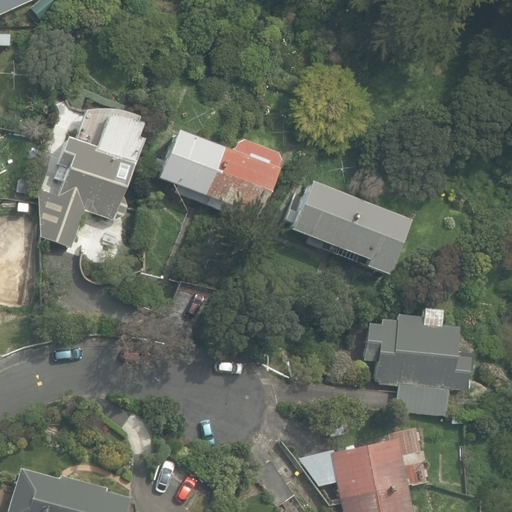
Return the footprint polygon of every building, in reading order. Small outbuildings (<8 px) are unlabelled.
[(34,0),(27,6),(36,18),(59,0),(34,0)] [(0,33),(0,46),(9,47),(9,33),(0,33)] [(38,237),(70,248),(84,211),(111,221),(122,216),(125,207),(120,196),(139,143),(132,141),(137,125),(105,115),(96,142),(69,133),(67,139),(65,139),(55,165),(65,169),(57,197),(35,189),(38,237)] [(232,216),(252,224),(276,163),(273,154),(240,141),(234,144),(231,155),(174,133),(156,181),(234,212),(232,216)] [(16,191),(28,193),(30,181),(18,179),(16,191)] [(359,264),(381,272),(402,218),(302,180),(283,228),(362,258),(359,264)] [(392,410),(443,414),(445,388),(462,390),(464,370),(468,370),(469,353),(451,352),(453,326),(436,324),(437,309),(417,308),(417,316),(392,314),(391,326),(363,323),(361,359),(373,360),(371,380),(376,381),(376,383),(394,384),(392,410)] [(335,482),(341,511),(407,511),(392,441),(331,453),(330,452),(297,459),(317,486),(335,482)] [(252,473),(276,509),(294,496),(285,484),(303,472),(287,448),(252,473)] [(0,511),(123,511),(127,497),(104,492),(105,488),(56,476),(56,479),(17,469),(12,487),(0,483),(0,511)]
